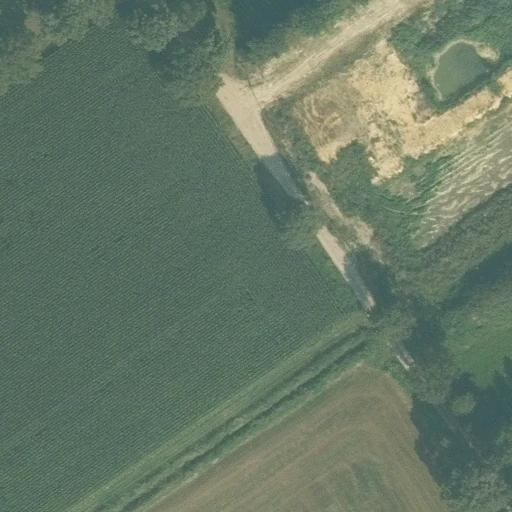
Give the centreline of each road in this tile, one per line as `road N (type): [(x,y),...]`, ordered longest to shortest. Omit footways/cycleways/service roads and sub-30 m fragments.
road 1 (track): [(382,320),(162,0)]
road 2 (track): [(382,320),(341,336),(87,511)]
road 3 (track): [(511,506),(382,320)]
road 4 (track): [(130,0),(0,84)]
